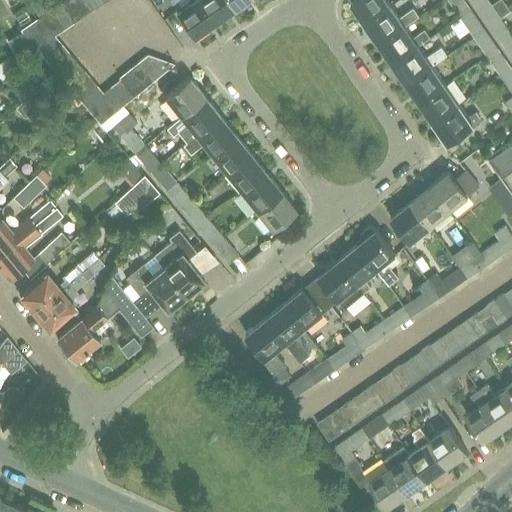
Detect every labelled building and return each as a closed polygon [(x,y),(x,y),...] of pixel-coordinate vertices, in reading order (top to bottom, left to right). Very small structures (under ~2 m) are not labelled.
[(73,0),(61,0),(60,1),(73,21),(83,14),(73,0)] [(87,0),(73,0),(83,14),(93,8),(87,0)] [(200,0),(188,0),(176,9),(194,35),(215,21),(200,0)] [(200,0),(215,21),(235,7),(229,0),(200,0)] [(355,0),(351,3),(365,22),(391,4),(387,0),(355,0)] [(464,0),(449,0),(460,15),(470,8),(464,0)] [(488,0),(482,0),(476,4),(490,24),(500,17),(488,0)] [(60,1),(49,8),(62,29),(73,21),(60,1)] [(399,17),(391,4),(365,22),(379,43),(405,25),(420,14),(414,6),(399,17)] [(49,8),(21,28),(55,34),(62,29),(49,8)] [(470,8),(460,15),(474,35),(484,28),(470,8)] [(511,33),(500,17),(490,24),(504,44),(511,38),(511,33)] [(379,43),(392,62),(419,44),(430,36),(424,28),(413,36),(405,25),(379,43)] [(55,34),(21,28),(45,56),(62,43),(55,34)] [(484,28),(474,35),(488,55),(498,48),(484,28)] [(62,43),(45,56),(51,64),(68,50),(62,43)] [(406,82),(432,64),(448,53),(443,45),(427,56),(419,44),(392,62),(406,82)] [(498,48),(488,55),(502,75),(511,68),(498,48)] [(68,50),(51,64),(58,72),(76,59),(68,50)] [(43,61),(35,53),(29,59),(36,67),(39,64),(43,61)] [(147,53),(138,60),(153,79),(173,63),(147,53)] [(14,63),(8,56),(0,61),(0,77),(2,80),(17,67),(14,63)] [(76,59),(58,72),(66,81),(82,67),(76,59)] [(138,60),(129,68),(143,87),(153,79),(138,60)] [(406,82),(420,102),(446,83),(432,64),(406,82)] [(82,67),(66,81),(73,90),(89,75),(82,67)] [(129,68),(118,76),(120,78),(133,95),(143,87),(129,68)] [(511,68),(502,75),(511,89),(511,97),(506,102),(511,110),(511,68)] [(89,75),(73,90),(79,97),(96,83),(89,75)] [(164,96),(180,115),(205,95),(189,76),(164,96)] [(120,78),(111,85),(124,102),(133,95),(120,78)] [(50,93),(41,82),(16,106),(26,116),(50,93)] [(96,83),(79,97),(100,121),(103,91),(96,83)] [(446,83),(420,102),(434,122),(460,104),(446,83)] [(103,91),(100,121),(121,104),(124,102),(111,85),(103,91)] [(77,95),(72,99),(78,105),(82,101),(77,95)] [(174,135),(187,124),(195,134),(220,114),(205,95),(180,115),(167,126),(174,135)] [(121,104),(100,121),(107,130),(112,125),(135,152),(145,144),(130,126),(136,120),(121,104)] [(460,104),(434,122),(448,142),(481,119),(476,110),(468,115),(460,104)] [(191,154),(203,144),(210,153),(235,133),(220,114),(195,134),(182,145),(191,154)] [(235,133),(210,153),(225,171),(250,151),(235,133)] [(503,177),(511,170),(511,143),(490,158),(503,177)] [(145,144),(135,152),(150,170),(160,162),(145,144)] [(250,151),(225,171),(241,191),(266,170),(250,151)] [(17,165),(10,157),(0,166),(0,184),(8,177),(6,174),(17,165)] [(160,162),(150,170),(166,189),(176,181),(160,162)] [(449,170),(431,185),(451,210),(481,185),(466,166),(454,176),(449,170)] [(266,170),(241,191),(256,209),(280,188),(266,170)] [(36,172),(14,195),(24,205),(47,183),(36,172)] [(123,210),(136,210),(159,191),(143,173),(115,200),(123,210)] [(176,181),(166,189),(181,207),(192,199),(176,181)] [(431,185),(412,200),(432,225),(451,210),(431,185)] [(280,188),(256,209),(271,228),(296,207),(280,188)] [(1,217),(0,217),(0,250),(34,223),(41,219),(56,205),(50,198),(12,230),(1,217)] [(192,199),(181,207),(198,226),(208,218),(192,199)] [(115,200),(104,208),(114,219),(123,210),(115,200)] [(412,200),(392,216),(412,241),(432,225),(412,200)] [(34,223),(0,250),(0,267),(8,277),(33,256),(24,245),(63,214),(56,205),(41,219),(34,223)] [(208,218),(198,226),(213,244),(223,236),(208,218)] [(501,239),(482,252),(489,262),(511,245),(511,233),(506,225),(496,232),(501,239)] [(377,229),(376,229),(374,227),(370,227),(363,232),(363,236),(365,238),(357,244),(377,269),(378,269),(390,284),(399,277),(387,261),(396,254),(377,229)] [(153,254),(163,265),(186,294),(205,279),(187,258),(197,250),(179,228),(169,236),(171,239),(153,254)] [(61,231),(38,253),(47,263),(70,241),(61,231)] [(223,236),(213,244),(228,262),(238,254),(223,236)] [(357,244),(339,259),(358,284),(365,292),(371,287),(365,279),(377,269),(357,244)] [(100,258),(101,257),(95,250),(64,276),(67,279),(58,286),(46,271),(21,292),(36,310),(88,268),(88,267),(100,258)] [(482,252),(462,266),(469,276),(489,262),(482,252)] [(106,263),(101,257),(100,258),(88,267),(88,268),(36,310),(50,328),(66,315),(66,314),(75,306),(68,299),(78,291),(76,288),(106,263)] [(339,259),(319,275),(345,307),(365,292),(358,284),(339,259)] [(143,262),(125,276),(141,295),(150,288),(167,309),(186,294),(163,265),(153,273),(143,262)] [(437,272),(428,279),(440,296),(469,276),(462,266),(442,280),(437,272)] [(91,329),(106,316),(119,306),(126,315),(137,306),(111,274),(97,304),(57,337),(75,359),(100,339),(91,329)] [(425,292),(406,305),(413,315),(440,296),(428,279),(420,285),(425,292)] [(303,287),(284,303),(304,327),(323,312),(303,287)] [(511,302),(505,292),(495,299),(508,317),(511,314),(511,302)] [(495,299),(486,305),(499,323),(508,317),(495,299)] [(266,317),(286,342),(301,361),(310,354),(295,335),(304,327),(284,303),(266,317)] [(406,305),(386,318),(393,328),(413,315),(406,305)] [(486,305),(477,311),(490,330),(499,323),(486,305)] [(477,311),(467,318),(480,336),(490,330),(477,311)] [(266,317),(246,333),(263,354),(260,356),(275,375),(287,365),(275,351),(286,342),(266,317)] [(361,325),(352,331),(364,348),(393,328),(386,318),(366,332),(361,325)] [(467,318),(458,324),(470,343),(480,336),(467,318)] [(458,324),(449,331),(461,349),(470,343),(458,324)] [(511,324),(500,333),(507,343),(511,339),(511,324)] [(348,344),(327,359),(335,369),(364,348),(352,331),(343,337),(348,344)] [(449,331),(440,337),(452,355),(461,349),(449,331)] [(500,333),(480,346),(487,356),(507,343),(500,333)] [(1,391),(0,390),(0,365),(2,361),(17,349),(18,350),(18,349),(7,335),(0,343),(0,405),(10,410),(23,391),(12,385),(1,391)] [(440,337),(430,344),(443,362),(452,355),(440,337)] [(430,344),(421,350),(433,368),(443,362),(430,344)] [(480,346),(460,360),(467,370),(487,356),(480,346)] [(421,350),(411,357),(424,375),(433,368),(421,350)] [(411,357),(402,363),(414,381),(424,375),(411,357)] [(327,359),(308,372),(315,382),(335,369),(327,359)] [(460,360),(431,380),(443,397),(452,391),(447,384),(467,370),(460,360)] [(402,363),(392,370),(405,388),(414,381),(402,363)] [(392,370),(383,376),(396,394),(405,388),(392,370)] [(308,372),(289,386),(296,396),(315,382),(308,372)] [(383,376),(374,382),(386,401),(396,394),(383,376)] [(431,380),(403,399),(410,410),(429,396),(434,403),(443,397),(431,380)] [(374,382),(364,389),(377,407),(386,401),(374,382)] [(488,383),(480,389),(505,425),(511,420),(511,392),(507,386),(495,394),(488,383)] [(364,389),(355,396),(368,413),(377,407),(364,389)] [(479,405),(466,414),(484,440),(505,425),(480,389),(472,395),(479,405)] [(355,396),(346,402),(359,420),(368,413),(355,396)] [(403,399),(383,413),(390,423),(410,410),(403,399)] [(346,402),(336,409),(349,427),(359,420),(346,402)] [(336,409),(327,415),(339,433),(349,427),(336,409)] [(383,413),(363,427),(370,437),(390,423),(383,413)] [(327,415),(317,422),(329,440),(339,433),(327,415)] [(430,439),(448,465),(468,451),(450,425),(430,439)] [(410,452),(429,478),(448,465),(430,439),(420,426),(413,431),(416,434),(415,439),(420,446),(410,452)] [(363,427),(334,447),(346,464),(356,457),(351,450),(370,437),(363,427)] [(384,457),(391,466),(409,492),(429,478),(410,452),(404,443),(384,457)] [(391,466),(369,480),(387,507),(409,492),(391,466)] [(22,511),(25,507),(0,496),(0,495),(0,511),(22,511)]
